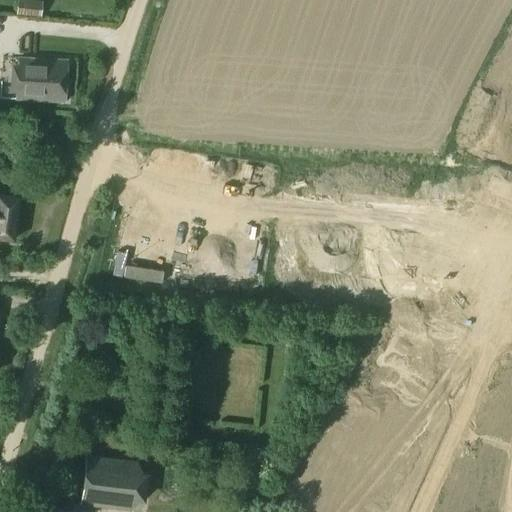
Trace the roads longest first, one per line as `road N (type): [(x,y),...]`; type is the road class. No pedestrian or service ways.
road 1 (unclassified): [(0,494),(138,0)]
road 2 (unclassified): [(386,511),(511,246)]
road 3 (track): [(449,511),(468,351)]
road 4 (track): [(511,380),(480,472),(451,511)]
